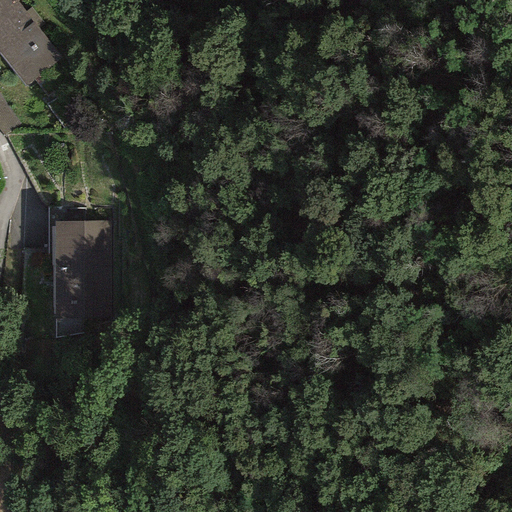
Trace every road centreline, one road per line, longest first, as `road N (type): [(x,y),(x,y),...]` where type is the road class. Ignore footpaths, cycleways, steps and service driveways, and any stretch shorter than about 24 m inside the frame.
road 1 (track): [(15,165),(27,365),(17,511)]
road 2 (track): [(36,0),(101,93),(161,291)]
